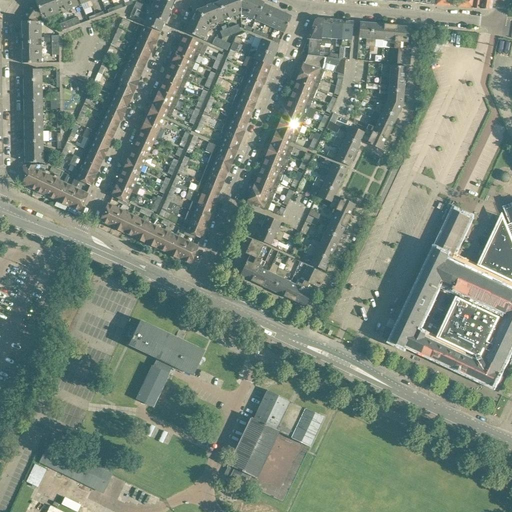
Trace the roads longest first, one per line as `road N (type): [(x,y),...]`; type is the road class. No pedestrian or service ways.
road 1 (residential): [(298,343),(357,218),(377,207),(398,165),(392,142),(409,107),(418,15)]
road 2 (residential): [(190,292),(306,6)]
road 3 (residential): [(187,1),(77,241)]
road 4 (secondary): [(511,444),(298,343)]
road 5 (residential): [(0,201),(13,168),(11,22),(21,0)]
road 6 (unclassified): [(0,413),(77,241)]
